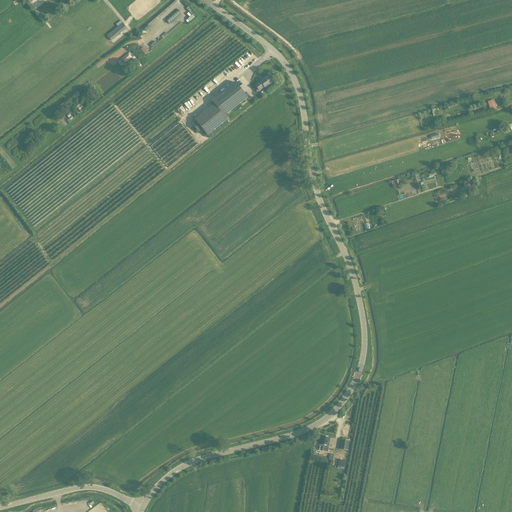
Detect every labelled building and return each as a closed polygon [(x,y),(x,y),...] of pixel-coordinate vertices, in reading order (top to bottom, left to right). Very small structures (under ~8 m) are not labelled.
[(194,18),(196,16),(188,7),(186,9),(194,18)] [(168,24),(181,13),(178,10),(165,20),(168,24)] [(118,27),(107,36),(111,41),(126,28),(122,23),(120,21),(116,25),(118,27)] [(130,52),(128,53),(132,58),(131,59),(138,68),(141,65),(134,56),(132,53),(131,54),(130,52)] [(128,53),(121,59),(124,63),(131,59),(132,58),(128,53)] [(262,80),(255,86),(259,91),(264,88),(265,89),(273,83),(268,76),(262,80)] [(196,121),(192,124),(198,132),(202,129),(207,136),(227,120),(225,118),(224,116),(247,98),(235,82),(211,101),(214,104),(195,120),(196,121)] [(494,100),(488,102),(491,111),(497,109),(494,100)] [(320,445),(319,449),(320,449),(319,451),(323,451),(323,448),(328,449),(330,438),(322,437),(321,444),(321,445),(320,445)] [(347,451),(349,441),(342,440),(340,450),(347,451)] [(344,470),(346,461),(338,459),(337,469),(344,470)]
